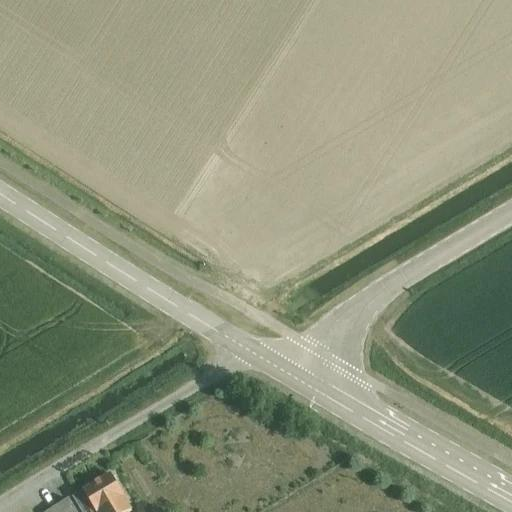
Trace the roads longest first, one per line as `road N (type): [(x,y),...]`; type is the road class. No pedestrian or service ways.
road 1 (tertiary): [(243,350),(0,195)]
road 2 (unclassified): [(0,501),(224,369),(243,350)]
road 3 (tertiary): [(306,386),(367,299),(511,212)]
road 4 (tertiary): [(511,503),(306,386)]
